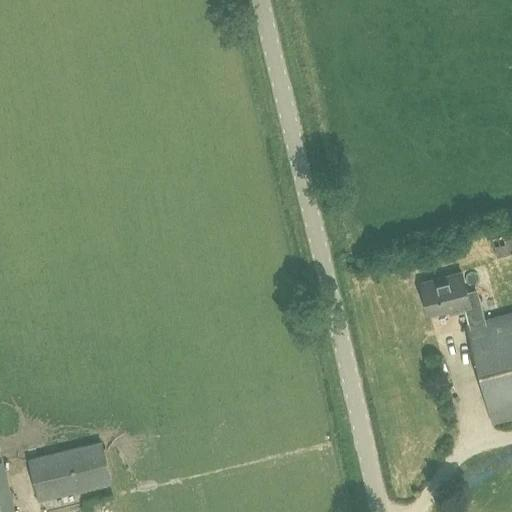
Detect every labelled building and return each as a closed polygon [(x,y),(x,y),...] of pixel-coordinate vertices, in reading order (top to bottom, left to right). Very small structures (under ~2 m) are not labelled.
[(511,232),(492,238),(497,257),(511,253),(511,232)] [(465,308),(469,322),(476,320),(484,318),(476,288),(467,291),(462,272),(421,283),(429,314),(453,307),(454,311),(465,308)] [(469,322),(465,323),(492,424),(511,418),(511,310),(484,318),(476,320),(469,322)] [(38,500),(112,482),(101,441),(27,458),(38,500)] [(15,511),(4,460),(0,461),(0,511),(15,511)]
